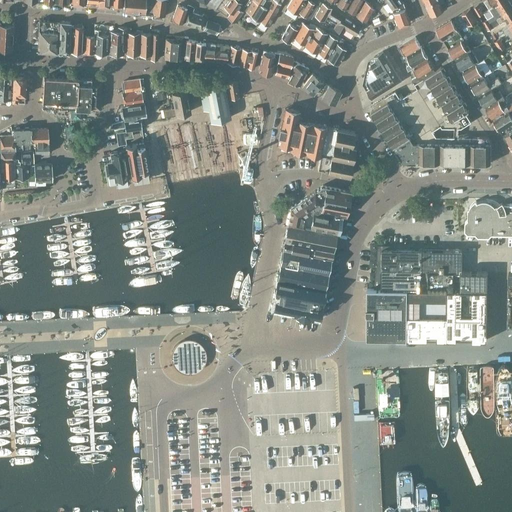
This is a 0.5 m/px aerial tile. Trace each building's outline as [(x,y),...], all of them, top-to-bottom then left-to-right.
[(122,0),(123,2),(123,11),(140,12),(140,14),(152,14),(153,3),(153,0),(122,0)] [(153,0),(153,3),(152,14),(165,16),(166,0),(153,0)] [(227,0),(223,6),(231,11),(234,13),(237,8),(241,2),(242,1),(241,0),(227,0)] [(251,14),(258,3),(253,0),(248,0),(245,5),(242,9),(251,14)] [(271,0),(266,8),(274,13),(280,3),(275,0),(271,0)] [(291,0),(286,7),(297,14),(299,12),(305,0),(291,0)] [(305,0),(299,12),(306,16),(307,16),(310,18),(317,7),(318,5),(309,0),(305,0)] [(345,8),(350,0),(337,0),(336,3),(345,8)] [(351,0),(346,9),(354,13),(361,0),(351,0)] [(365,0),(361,0),(354,13),(356,14),(356,15),(366,21),(367,19),(368,19),(370,16),(370,15),(374,8),(365,0)] [(378,0),(380,1),(381,0),(385,0),(391,9),(402,1),(401,0),(378,0)] [(438,0),(435,0),(425,5),(430,15),(446,8),(443,1),(440,3),(438,0)] [(495,4),(501,0),(483,0),(488,9),(493,6),(496,4),(495,4)] [(493,6),(488,9),(493,15),(487,19),(489,22),(511,7),(511,3),(509,0),(501,0),(495,4),(496,4),(493,6)] [(402,1),(391,9),(398,26),(410,22),(402,2),(402,1)] [(231,11),(227,17),(234,22),(241,12),(242,10),(242,9),(245,5),(241,2),(237,8),(234,13),(231,11)] [(322,2),(319,8),(314,16),(323,21),(327,14),(331,8),(322,2)] [(258,3),(251,14),(250,15),(259,21),(266,8),(265,7),(258,3)] [(484,12),(478,3),(472,6),(478,15),(484,12)] [(188,8),(186,8),(177,5),(173,19),(183,22),(187,10),(187,11),(188,8)] [(188,8),(187,11),(183,22),(200,28),(202,22),(205,23),(207,19),(208,16),(203,13),(202,16),(189,11),(190,6),(187,5),(186,8),(188,8)] [(469,24),(477,19),(470,7),(461,12),(468,24),(469,24)] [(511,22),(511,7),(489,22),(492,27),(505,19),(509,24),(511,22)] [(274,13),(266,8),(259,21),(267,26),(274,13)] [(341,14),(331,8),(327,14),(337,20),(338,21),(334,27),(342,33),(345,29),(354,34),(359,25),(341,14)] [(451,18),(436,28),(437,29),(439,32),(440,35),(443,39),(448,47),(461,39),(473,32),(469,24),(468,24),(461,12),(451,18)] [(380,23),(385,16),(382,14),(381,16),(376,13),(373,18),(380,23)] [(0,17),(0,48),(12,49),(14,25),(5,24),(5,18),(0,17)] [(207,19),(205,23),(203,29),(216,34),(220,24),(207,19)] [(49,21),(39,20),(37,50),(39,50),(40,52),(43,53),(44,51),(48,51),(49,36),(48,36),(49,21)] [(49,36),(48,51),(51,51),(52,53),(56,53),(57,51),(58,51),(59,31),(52,31),(53,21),(49,21),(48,36),(49,36)] [(59,31),(58,51),(58,53),(69,54),(69,40),(70,26),(70,22),(60,21),(59,31)] [(302,21),(299,26),(298,28),(293,37),(304,45),(314,28),(302,21)] [(511,22),(509,24),(502,28),(506,35),(508,34),(510,38),(511,36),(511,22)] [(298,28),(299,26),(296,24),(295,27),(289,23),(281,37),(289,42),(297,28),(298,28)] [(70,26),(69,40),(71,40),(70,52),(82,52),(83,36),(83,26),(82,26),(82,24),(77,24),(76,26),(70,26)] [(108,41),(124,42),(126,42),(127,27),(118,26),(118,30),(109,30),(109,34),(108,41)] [(315,26),(310,35),(322,42),(327,33),(315,26)] [(94,36),(93,53),(107,53),(108,34),(100,34),(100,30),(94,30),(94,36)] [(139,43),(139,32),(127,32),(126,54),(136,54),(136,43),(139,43)] [(151,33),(139,32),(139,43),(136,43),(136,54),(151,55),(151,33)] [(324,42),(317,53),(326,58),(332,46),(336,40),(337,38),(329,33),(324,42)] [(322,42),(310,35),(304,45),(316,52),(322,42)] [(94,36),(83,36),(82,52),(93,53),(94,36)] [(182,57),(184,37),(175,36),(175,39),(166,38),(163,55),(182,57)] [(407,57),(422,47),(415,36),(400,46),(405,55),(406,55),(407,57)] [(188,37),(184,37),(182,57),(193,58),(195,41),(195,40),(188,39),(188,37)] [(332,46),(326,58),(337,64),(346,49),(341,45),(343,41),(338,38),(337,38),(336,40),(332,46)] [(478,43),(481,51),(493,46),(490,38),(478,43)] [(195,41),(193,58),(204,59),(205,42),(205,39),(202,39),(202,42),(195,41)] [(461,39),(448,47),(454,57),(456,59),(466,52),(468,51),(471,49),(468,45),(465,46),(461,39)] [(124,42),(108,41),(108,53),(123,54),(124,42)] [(473,41),(467,44),(468,45),(471,49),(476,46),(473,41)] [(215,43),(205,42),(204,59),(214,60),(215,43)] [(230,45),(215,43),(214,60),(226,61),(230,45)] [(241,48),(239,47),(231,45),(227,62),(237,64),(241,48)] [(252,47),(251,50),(242,48),(238,65),(253,68),(258,49),(252,47)] [(422,47),(407,57),(411,64),(406,66),(408,70),(413,67),(428,59),(422,47)] [(272,63),(274,52),(263,49),(258,70),(271,72),(274,63),(272,63)] [(372,99),(401,80),(383,51),(374,56),(375,60),(371,63),(369,69),(364,72),(367,77),(368,77),(366,83),(369,88),(366,90),(372,99)] [(466,52),(456,59),(462,70),(463,71),(474,65),(476,64),(479,62),(475,57),(473,58),(468,51),(466,52)] [(275,52),(272,63),(274,63),(290,67),(292,59),(293,57),(279,53),(275,52)] [(292,59),(290,67),(289,72),(291,72),(288,78),(299,84),(308,68),(292,59)] [(428,59),(413,67),(417,75),(412,79),(413,83),(434,70),(428,59)] [(274,63),(271,72),(275,73),(288,77),(289,72),(290,67),(274,63)] [(474,65),(463,71),(470,82),(471,84),(483,76),(486,74),(483,69),(480,70),(476,64),(474,65)] [(490,162),(491,142),(487,137),(436,136),(432,130),(440,125),(442,127),(461,127),(463,126),(469,122),(471,121),(466,114),(465,113),(468,111),(445,73),(441,67),(414,83),(417,88),(413,90),(400,98),(395,90),(371,105),(374,109),(371,110),(393,146),(396,144),(405,158),(418,158),(418,161),(490,162)] [(312,72),(302,85),(317,96),(318,94),(321,90),(325,83),(322,80),(312,72)] [(12,81),(13,81),(13,74),(11,74),(0,73),(0,83),(2,84),(10,84),(10,83),(12,83),(12,81)] [(13,81),(13,86),(12,99),(12,102),(17,102),(17,94),(25,94),(26,74),(24,74),(23,73),(20,73),(19,74),(13,74),(13,81)] [(43,76),(42,107),(90,109),(90,107),(91,79),(91,78),(43,76)] [(483,76),(471,84),(477,94),(478,96),(491,88),(501,82),(498,76),(487,82),(483,76)] [(125,91),(125,93),(141,90),(144,90),(143,83),(143,78),(140,78),(123,81),(125,91)] [(91,79),(90,107),(99,108),(101,79),(91,79)] [(199,99),(196,79),(186,81),(190,100),(199,99)] [(210,120),(230,117),(223,80),(198,85),(203,110),(208,109),(210,120)] [(237,80),(226,80),(229,98),(239,96),(237,80)] [(0,98),(10,99),(12,99),(13,86),(13,81),(12,81),(12,83),(10,83),(10,84),(2,84),(0,83),(0,98)] [(325,83),(321,90),(318,94),(334,102),(341,90),(325,82),(325,83)] [(494,93),(491,88),(478,96),(486,108),(499,100),(504,97),(499,90),(494,93)] [(141,90),(125,93),(122,93),(123,104),(140,102),(143,102),(141,90)] [(185,90),(171,92),(167,93),(169,104),(172,103),(173,107),(163,109),(164,117),(176,115),(176,114),(183,112),(183,113),(188,112),(188,111),(190,111),(186,90),(185,90)] [(499,100),(486,108),(492,118),(493,120),(504,113),(509,110),(511,108),(511,101),(508,94),(504,97),(499,100)] [(123,104),(124,105),(121,105),(123,119),(140,117),(139,110),(145,109),(144,101),(143,102),(140,102),(123,104)] [(297,120),(299,111),(298,111),(296,111),(296,110),(287,108),(287,109),(285,108),(284,108),(277,143),(278,143),(280,144),(289,146),(291,146),(290,149),(291,149),(297,120)] [(509,110),(504,113),(493,120),(502,134),(511,127),(511,115),(509,110)] [(142,128),(140,117),(123,119),(112,123),(109,128),(110,128),(124,126),(125,131),(142,128)] [(297,120),(291,149),(293,150),(302,152),(304,152),(305,152),(311,123),(308,123),(308,122),(299,120),(299,121),(297,120)] [(173,142),(181,141),(179,123),(171,124),(173,142)] [(311,123),(305,152),(306,153),(308,153),(308,154),(317,155),(319,155),(319,156),(320,156),(326,126),(326,125),(325,125),(325,126),(323,126),(323,125),(315,123),(314,124),(311,123)] [(354,132),(326,126),(320,156),(320,157),(321,155),(352,161),(355,147),(357,138),(357,137),(356,135),(355,134),(354,134),(354,132)] [(15,129),(11,129),(11,135),(14,134),(14,138),(15,149),(19,148),(22,148),(22,145),(22,143),(22,142),(21,128),(20,129),(19,127),(16,127),(15,129)] [(24,128),(21,128),(22,142),(27,142),(31,142),(30,128),(29,128),(29,127),(25,127),(24,128)] [(48,127),(30,128),(31,142),(33,142),(48,141),(48,127)] [(511,127),(502,134),(503,135),(505,138),(509,145),(511,143),(511,127)] [(123,131),(116,132),(118,145),(125,144),(124,137),(123,131)] [(0,149),(6,149),(6,148),(8,148),(8,149),(14,149),(15,149),(14,138),(14,134),(11,135),(0,134),(0,149)] [(48,141),(33,142),(33,143),(35,143),(35,153),(49,153),(48,141)] [(107,164),(105,164),(106,171),(108,170),(109,174),(106,174),(107,175),(114,174),(115,181),(115,183),(117,183),(117,185),(129,183),(128,177),(131,176),(141,174),(141,172),(149,170),(145,145),(144,145),(144,142),(143,142),(136,144),(136,143),(125,145),(126,151),(124,151),(123,149),(111,151),(110,151),(112,160),(107,161),(107,162),(107,164)] [(14,157),(14,149),(8,149),(8,148),(6,148),(6,149),(0,149),(1,158),(14,157)] [(21,162),(34,161),(33,150),(21,151),(21,162)] [(320,157),(320,156),(317,170),(349,175),(352,161),(321,155),(320,157)] [(14,157),(1,158),(1,177),(15,176),(14,163),(20,163),(20,159),(18,159),(18,157),(14,157)] [(15,176),(28,176),(28,169),(31,169),(31,164),(31,162),(20,163),(15,163),(15,176)] [(51,163),(31,164),(31,169),(28,169),(28,176),(28,179),(35,179),(52,179),(51,163)] [(322,185),(300,199),(309,212),(339,215),(340,214),(342,215),(345,215),(350,190),(322,185)] [(290,207),(287,222),(336,232),(339,233),(339,232),(339,229),(340,230),(340,229),(339,229),(341,220),(342,215),(340,214),(339,215),(309,212),(300,199),(290,207)] [(464,222),(464,230),(467,233),(474,233),(477,236),(488,236),(491,233),(511,233),(511,203),(509,204),(504,204),(502,201),(496,205),(495,207),(493,205),(492,203),(489,202),(486,201),(483,201),(480,201),(477,203),(476,201),(471,204),(469,207),(469,209),(467,209),(467,219),(464,222)] [(287,222),(282,247),(331,257),(336,232),(287,222)] [(406,289),(421,289),(421,249),(415,249),(406,249),(399,248),(391,248),(388,248),(388,246),(379,246),(379,259),(378,259),(378,269),(379,269),(379,278),(381,278),(381,288),(400,289),(406,289)] [(282,247),(279,262),(328,272),(331,257),(282,247)] [(421,249),(421,289),(446,289),(461,289),(461,272),(461,249),(421,249)] [(279,262),(276,277),(325,287),(328,272),(279,262)] [(461,272),(461,289),(486,289),(487,271),(461,272)] [(276,277),(270,308),(294,313),(294,314),(309,318),(310,316),(319,318),(325,287),(276,277)] [(367,288),(366,338),(406,339),(406,289),(400,289),(381,288),(367,288)] [(421,289),(406,289),(406,339),(446,339),(446,289),(421,289)] [(461,289),(446,289),(446,339),(486,339),(486,289),(461,289)] [(175,367),(176,368),(202,366),(203,366),(203,365),(204,364),(204,363),(205,362),(205,361),(205,360),(205,359),(206,358),(206,357),(206,356),(206,355),(206,354),(206,353),(205,352),(205,351),(205,350),(205,349),(204,349),(200,349),(199,343),(199,342),(198,342),(197,341),(196,341),(196,340),(195,340),(194,340),(193,339),(192,339),(191,339),(190,339),(189,339),(188,339),(187,339),(186,339),(185,339),(184,339),(183,339),(183,340),(182,340),(181,340),(180,341),(179,341),(178,342),(177,343),(176,344),(175,345),(175,346),(174,346),(174,347),(173,348),(173,349),(172,350),(172,351),(171,351),(171,352),(171,353),(171,354),(171,355),(171,356),(171,357),(171,358),(171,359),(171,360),(171,361),(172,362),(172,363),(173,364),(173,365),(174,366),(174,367),(175,367)]
